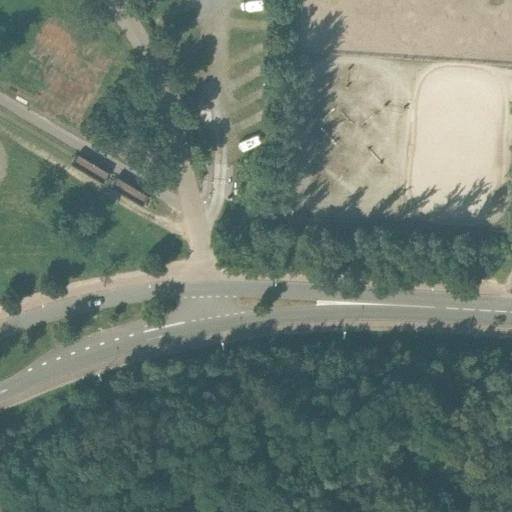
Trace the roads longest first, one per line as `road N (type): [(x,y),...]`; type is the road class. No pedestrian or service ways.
road 1 (unclassified): [(203,287),(200,235),(163,88),(114,0)]
road 2 (tertiary): [(0,392),(63,365),(211,325)]
road 3 (tertiary): [(203,287),(84,302),(0,329)]
road 4 (tertiary): [(511,310),(350,303)]
road 5 (tertiary): [(350,303),(293,289),(203,287)]
road 6 (tertiary): [(211,325),(350,303)]
